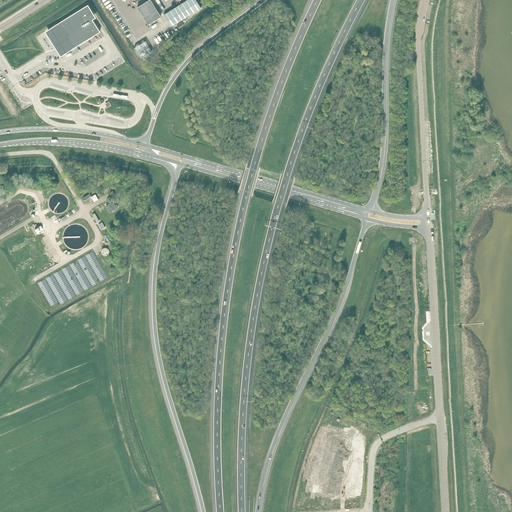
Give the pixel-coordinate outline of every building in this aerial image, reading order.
[(151,0),(148,0),(137,7),(148,24),(161,16),(151,0)] [(172,26),(201,7),(196,0),(186,0),(164,14),(172,26)] [(61,51),(63,54),(100,31),(89,13),(92,11),(88,5),(48,30),(58,46),(58,47),(57,47),(57,48),(57,49),(57,50),(58,50),(58,51),(59,51),(60,51),(61,51)] [(135,47),(141,58),(152,51),(146,41),(135,47)] [(98,46),(79,58),(84,66),(88,64),(103,55),(98,46)] [(110,212),(118,207),(117,204),(113,207),(111,203),(110,204),(109,203),(108,204),(108,205),(106,206),(110,212)] [(38,227),(35,229),(37,233),(38,235),(40,234),(39,231),(43,229),(41,225),(38,227)] [(102,246),(98,251),(102,256),(107,250),(102,246)]
